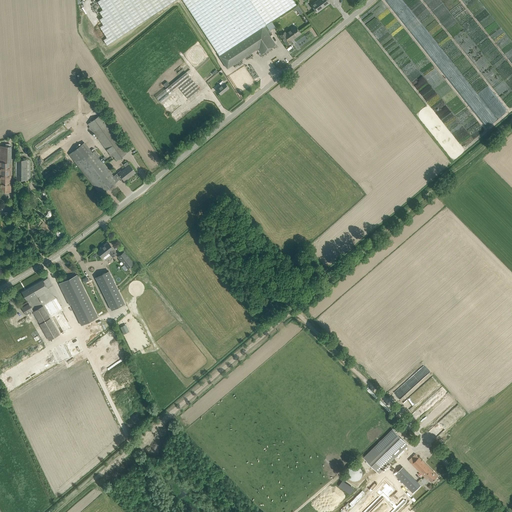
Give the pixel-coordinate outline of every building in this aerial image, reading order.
[(99,0),(97,2),(103,10),(99,12),(103,17),(100,19),(103,25),(100,27),(107,38),(103,40),(107,45),(175,0),(182,0),(219,56),(227,68),(257,49),(261,54),(276,45),(270,36),(272,34),(270,30),(275,27),(271,21),(297,5),(293,0),(99,0)] [(317,0),(311,5),(317,13),(330,3),(327,0),(317,0)] [(296,16),(302,14),(299,6),(294,8),(296,16)] [(280,35),(287,45),(292,42),(291,40),(293,38),(294,39),(301,34),(296,27),(291,30),(286,33),(285,32),(280,35)] [(173,83),(156,97),(160,102),(178,87),(189,99),(200,90),(186,72),(173,83)] [(221,86),(216,89),(221,95),(229,88),(224,83),(222,81),(219,83),(221,86)] [(90,127),(88,128),(93,134),(94,133),(109,153),(110,151),(117,160),(126,153),(105,124),(99,116),(88,124),(90,127)] [(69,120),(76,132),(80,130),(73,118),(69,120)] [(117,181),(115,178),(114,179),(108,171),(109,170),(100,158),(101,158),(95,150),(92,152),(84,142),(69,154),(75,162),(91,182),(98,191),(101,195),(117,181)] [(13,146),(1,146),(0,162),(0,165),(0,191),(11,192),(11,187),(13,147),(13,146)] [(18,180),(26,180),(30,180),(30,160),(18,160),(18,180)] [(119,175),(115,178),(118,181),(122,177),(124,181),(135,172),(129,165),(122,171),(119,174),(119,175)] [(97,252),(102,258),(109,252),(113,257),(117,254),(113,249),(108,242),(102,246),(103,247),(97,252)] [(117,257),(127,269),(134,264),(124,251),(117,257)] [(96,278),(112,310),(125,304),(109,271),(96,278)] [(69,305),(71,304),(81,325),(98,317),(77,275),(59,283),(69,305)] [(43,280),(22,293),(26,300),(33,296),(34,298),(37,296),(38,297),(49,290),(47,288),(52,285),(50,282),(48,278),(43,281),(43,280)] [(51,318),(60,334),(71,328),(61,310),(62,309),(56,298),(44,306),(51,318)] [(22,308),(26,315),(33,311),(29,304),(22,308)] [(39,325),(49,341),(60,334),(43,306),(33,312),(40,324),(39,325)] [(51,351),(57,364),(83,350),(77,337),(51,351)] [(420,381),(429,372),(423,366),(414,375),(420,381)] [(5,372),(0,374),(0,378),(8,392),(14,388),(5,372)] [(423,399),(439,384),(433,379),(418,394),(423,399)] [(408,445),(393,430),(364,459),(378,473),(394,458),(408,445)] [(409,460),(425,477),(427,479),(428,478),(432,482),(438,476),(425,463),(425,462),(422,460),(419,457),(415,454),(409,460)] [(347,472),(348,475),(349,477),(350,479),(352,480),(355,480),(358,480),(360,479),(361,477),(362,475),(363,472),(362,470),(360,467),(359,466),(356,465),(354,465),(351,466),(349,468),(348,470),(347,472)] [(394,475),(412,493),(420,485),(402,467),(394,475)] [(385,482),(355,511),(400,511),(408,505),(401,498),(405,495),(395,486),(392,489),(385,482)]
